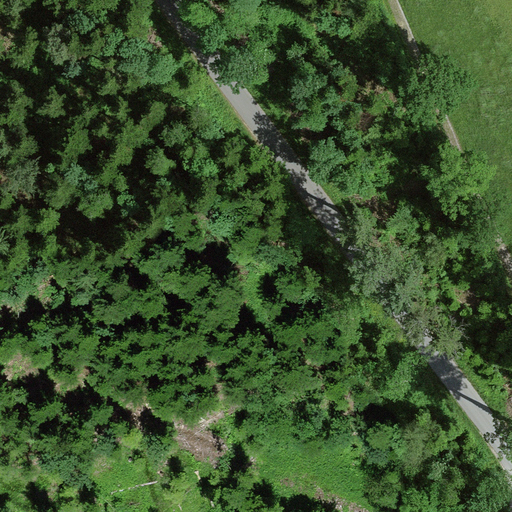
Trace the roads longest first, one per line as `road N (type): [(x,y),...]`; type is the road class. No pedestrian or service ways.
road 1 (tertiary): [(168,0),(511,454)]
road 2 (track): [(511,268),(396,0)]
